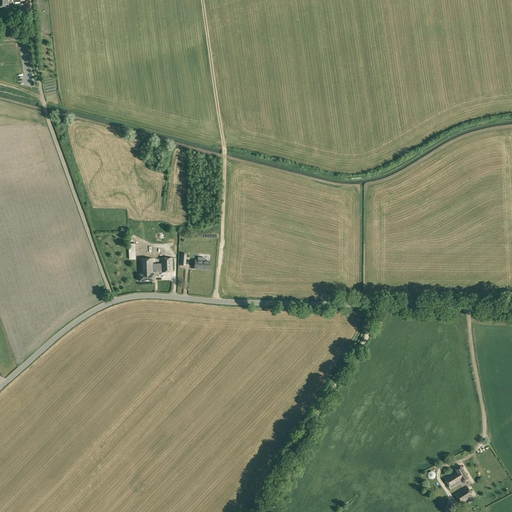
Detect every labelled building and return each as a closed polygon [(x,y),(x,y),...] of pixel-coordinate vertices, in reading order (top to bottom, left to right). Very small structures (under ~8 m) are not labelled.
[(212,239),(217,235),(213,230),(208,234),(212,239)] [(136,243),(128,244),(129,259),(137,259),(136,243)] [(160,258),(161,268),(162,272),(173,272),(172,257),(160,258)] [(195,260),(195,268),(209,269),(209,261),(205,261),(205,258),(198,257),(198,260),(195,260)] [(161,268),(153,268),(153,258),(139,259),(140,274),(139,274),(139,281),(154,280),(154,273),(153,273),(153,272),(162,272),(161,268)] [(461,484),(464,483),(464,482),(469,479),(461,466),(456,469),(457,471),(445,478),(451,488),(460,483),(461,484)] [(429,474),(431,479),(437,476),(435,471),(429,474)] [(461,503),(474,496),(468,486),(455,494),(461,503)]
